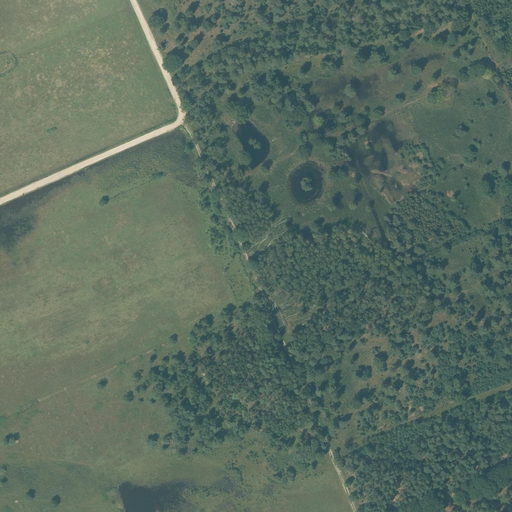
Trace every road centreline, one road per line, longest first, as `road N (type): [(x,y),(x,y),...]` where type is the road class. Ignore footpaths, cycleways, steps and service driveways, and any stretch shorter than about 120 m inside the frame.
road 1 (track): [(355,511),(181,114)]
road 2 (track): [(181,114),(0,201)]
road 3 (track): [(133,0),(181,114)]
